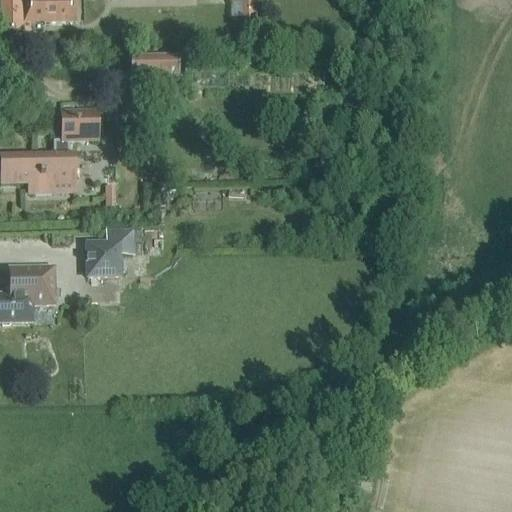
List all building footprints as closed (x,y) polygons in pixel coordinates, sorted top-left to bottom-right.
[(44,25),(76,25),(75,0),(43,0),(43,1),(29,1),(28,0),(0,0),(1,34),(29,34),(29,23),(44,22),(44,25)] [(257,20),(256,4),(247,4),(247,20),(257,20)] [(130,59),(130,83),(178,82),(178,58),(130,59)] [(28,186),(29,196),(74,195),(73,158),(69,158),(69,144),(97,143),(96,115),(60,116),(61,144),(52,144),(53,159),(0,159),(0,163),(1,187),(28,186)] [(386,159),(346,161),(347,177),(387,175),(386,159)] [(132,234),(105,234),(106,247),(86,247),(87,280),(120,280),(120,259),(132,258),(132,234)] [(53,308),(53,271),(9,272),(9,298),(0,298),(0,326),(1,328),(9,328),(11,326),(32,325),(31,309),(53,308)]
